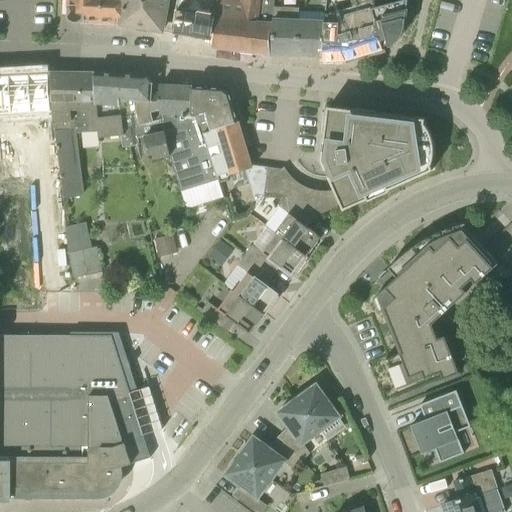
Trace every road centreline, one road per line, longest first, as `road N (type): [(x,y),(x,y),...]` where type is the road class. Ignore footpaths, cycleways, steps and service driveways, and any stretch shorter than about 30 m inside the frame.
road 1 (residential): [(444,96),(0,50)]
road 2 (residential): [(139,506),(196,461),(308,313)]
road 3 (residential): [(308,313),(350,255),(423,201),(492,182)]
road 4 (residential): [(407,511),(341,348),(308,313)]
